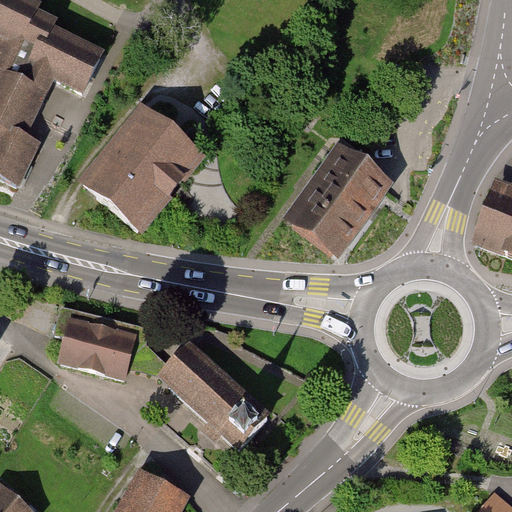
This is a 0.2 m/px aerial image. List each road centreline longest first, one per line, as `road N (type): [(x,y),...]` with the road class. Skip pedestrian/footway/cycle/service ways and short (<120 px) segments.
road 1 (primary): [(260,300),(0,240)]
road 2 (primary): [(385,285),(303,287),(260,300)]
road 3 (secondary): [(331,468),(424,391)]
